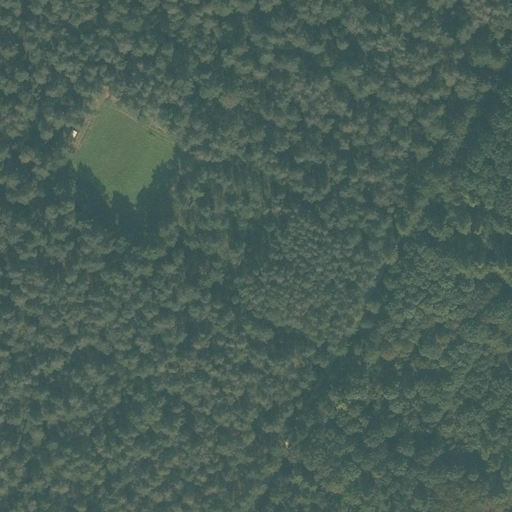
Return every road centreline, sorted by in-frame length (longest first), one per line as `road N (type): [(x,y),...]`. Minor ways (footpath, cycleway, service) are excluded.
road 1 (track): [(511,42),(245,511)]
road 2 (track): [(0,294),(381,511)]
road 3 (track): [(158,0),(37,218),(0,255)]
